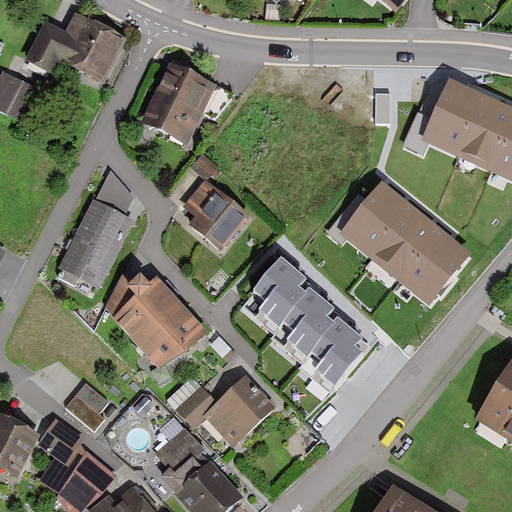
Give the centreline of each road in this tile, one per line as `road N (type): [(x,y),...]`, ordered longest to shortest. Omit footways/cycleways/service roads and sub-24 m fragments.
road 1 (tertiary): [(511,64),(420,53),(246,51),(160,26),(115,0)]
road 2 (residential): [(284,511),(357,447),(511,254)]
